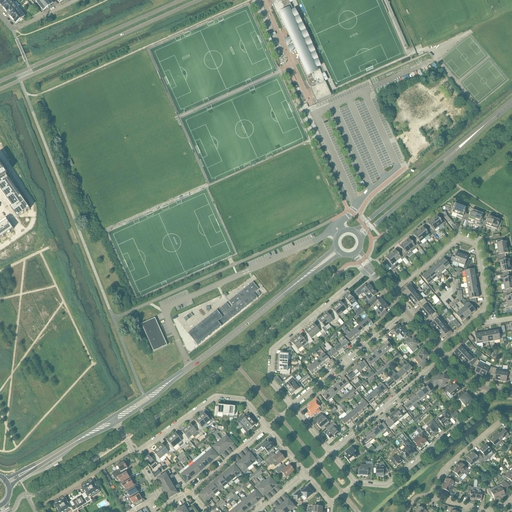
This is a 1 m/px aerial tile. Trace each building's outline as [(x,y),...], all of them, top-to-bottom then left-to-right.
[(5,11),(6,9),(15,2),(12,0),(8,0),(2,5),(4,7),(3,8),(5,11)] [(35,0),(33,2),(35,6),(38,4),(42,10),(45,8),(46,9),(48,8),(47,6),(42,0),(35,0)] [(270,0),(271,0),(271,1),(272,1),(273,2),(273,3),(273,4),(273,5),(273,6),(273,7),(283,27),(283,29),(284,29),(286,29),(286,30),(287,30),(291,37),(292,39),(296,49),(297,51),(300,58),(299,58),(299,59),(300,60),(299,61),(298,61),(298,62),(299,63),(308,85),(309,85),(309,86),(310,86),(310,87),(310,88),(310,89),(311,90),(314,98),(316,102),(317,102),(317,101),(330,96),(331,96),(331,95),(330,93),(330,91),(326,83),(325,82),(325,81),(324,81),(324,80),(324,79),(324,78),(323,78),(322,74),(320,70),(320,69),(319,69),(319,68),(318,68),(317,68),(317,67),(316,67),(315,67),(305,45),(306,44),(305,41),(304,39),(303,38),(302,35),(301,35),(290,13),(292,12),(292,11),(292,10),(292,9),(292,8),(292,7),(290,3),(288,0),(270,0)] [(15,3),(15,2),(6,9),(5,11),(7,13),(8,12),(10,14),(18,7),(17,8),(14,3),(15,3)] [(22,11),(18,7),(10,14),(11,16),(10,17),(12,19),(22,11)] [(26,16),(22,11),(12,19),(14,22),(15,20),(17,23),(26,16)] [(276,34),(270,37),(274,47),(280,45),(276,34)] [(401,101),(404,118),(404,119),(405,119),(416,117),(427,131),(428,131),(441,120),(442,120),(442,119),(441,119),(430,105),(436,88),(436,87),(420,81),(419,81),(419,82),(412,99),(402,100),(402,101),(401,101)] [(0,166),(0,189),(2,192),(1,192),(4,196),(6,198),(5,198),(8,202),(9,202),(10,204),(9,204),(11,207),(10,209),(17,219),(21,216),(20,215),(22,214),(23,215),(23,214),(23,213),(25,212),(26,213),(29,210),(20,197),(19,198),(6,180),(8,179),(5,176),(6,175),(0,166)] [(452,213),(457,215),(461,205),(455,203),(455,204),(453,203),(451,207),(452,207),(451,209),(449,208),(447,212),(452,213)] [(466,207),(461,205),(457,215),(456,217),(465,220),(467,214),(465,213),(465,212),(466,208),(466,207)] [(465,220),(473,223),(478,212),(472,210),(471,213),(470,213),(470,215),(467,214),(465,220)] [(483,214),(478,212),(473,223),(482,226),(484,220),(481,220),(482,218),(483,214)] [(444,226),(447,223),(443,219),(441,220),(439,219),(437,216),(436,216),(432,220),(438,227),(442,224),(444,226)] [(485,225),(491,227),(494,218),(489,216),(487,220),(487,221),(484,220),(482,226),(485,227),(485,225)] [(500,231),(502,228),(499,227),(500,225),(501,225),(502,221),(500,220),(494,218),(491,227),(496,229),(500,231)] [(0,238),(1,238),(1,237),(3,236),(7,234),(7,233),(9,231),(10,232),(13,229),(7,220),(0,225),(0,238)] [(431,228),(429,230),(433,235),(436,232),(434,231),(438,227),(432,220),(428,223),(427,224),(430,227),(431,228)] [(430,237),(433,235),(429,230),(427,232),(426,230),(425,231),(423,227),(423,228),(422,227),(418,231),(424,239),(426,241),(430,238),(430,237)] [(421,242),(424,239),(418,231),(414,235),(416,238),(417,240),(415,241),(419,246),(422,244),(421,242)] [(416,249),(419,246),(415,241),(413,243),(412,242),(411,242),(409,239),(408,239),(404,242),(411,250),(415,247),(416,249)] [(502,242),(502,239),(494,241),(494,244),(497,244),(498,249),(508,247),(507,242),(506,242),(506,241),(502,242)] [(407,253),(411,250),(404,242),(400,246),(402,250),(403,251),(401,253),(405,258),(408,255),(407,253)] [(496,254),(497,258),(505,257),(504,254),(508,253),(508,247),(498,249),(498,254),(496,254)] [(395,250),(390,254),(397,262),(401,258),(402,260),(405,258),(401,253),(399,255),(398,253),(395,250),(395,251),(395,250)] [(458,267),(459,264),(462,255),(457,253),(455,258),(452,257),(450,263),(453,264),(452,265),(458,267)] [(393,265),(397,262),(390,254),(386,257),(386,258),(388,261),(389,262),(387,264),(391,269),(394,267),(393,265)] [(468,257),(462,255),(459,264),(464,266),(464,268),(467,269),(468,265),(469,265),(470,261),(467,260),(468,257)] [(439,262),(446,270),(450,266),(448,263),(449,260),(446,256),(439,262)] [(501,267),(511,265),(510,259),(509,260),(509,259),(505,260),(505,257),(497,258),(498,262),(500,262),(501,267)] [(441,273),(446,270),(439,262),(435,266),(441,273)] [(496,277),(500,276),(508,275),(507,272),(511,271),(511,265),(501,267),(501,272),(499,272),(499,273),(495,274),(496,277)] [(437,277),(441,273),(435,266),(431,269),(437,277)] [(464,271),(465,277),(475,275),(474,268),(469,269),(469,270),(464,271)] [(431,269),(426,273),(432,280),(437,277),(431,269)] [(428,284),(432,280),(426,273),(422,277),(428,284)] [(511,276),(508,278),(508,275),(500,276),(501,280),(503,279),(504,284),(511,283),(511,276)] [(226,303),(188,333),(197,346),(258,298),(254,293),(256,291),(259,289),(253,282),(229,301),(233,306),(230,308),(226,303)] [(403,292),(407,297),(414,291),(411,286),(412,285),(410,282),(406,287),(407,289),(403,292)] [(502,290),(503,294),(511,292),(510,289),(511,289),(511,283),(504,284),(505,289),(502,290)] [(361,287),(356,292),(359,296),(361,294),(363,294),(364,293),(365,296),(373,289),(372,288),(373,287),(371,285),(370,286),(369,285),(363,290),(361,287)] [(377,294),(376,293),(376,292),(375,290),(374,290),(373,289),(365,296),(367,298),(366,298),(366,300),(364,302),(367,306),(369,304),(373,301),(371,299),(377,294)] [(407,297),(411,302),(418,295),(414,291),(407,297)] [(479,298),(478,292),(468,294),(470,301),(477,304),(476,298),(479,298)] [(511,295),(511,292),(503,294),(504,298),(506,297),(507,302),(511,301),(511,295)] [(347,304),(351,310),(353,308),(352,306),(356,302),(350,294),(345,298),(349,303),(347,304)] [(419,303),(421,305),(426,301),(420,294),(418,295),(411,302),(415,306),(419,303)] [(374,300),(373,301),(369,304),(371,306),(373,305),(375,307),(375,306),(378,309),(385,303),(381,298),(376,302),(374,300)] [(428,303),(426,301),(421,305),(423,307),(418,311),(422,315),(432,307),(428,303)] [(464,307),(471,314),(476,310),(474,307),(477,304),(470,301),(469,303),(464,307)] [(349,312),(351,310),(347,304),(344,306),(341,302),(336,306),(343,313),(347,309),(349,312)] [(377,313),(381,318),(386,313),(384,311),(388,308),(385,303),(378,309),(380,311),(377,313)] [(338,317),(343,313),(336,306),(332,309),(335,314),(333,315),(338,321),(340,319),(338,317)] [(431,316),(432,319),(438,314),(432,307),(422,315),(426,320),(431,316)] [(464,307),(460,311),(466,318),(471,314),(464,307)] [(460,311),(456,314),(462,322),(466,318),(460,311)] [(327,313),(323,317),(329,324),(334,321),(335,323),(338,321),(333,315),(331,317),(327,313)] [(443,321),(438,314),(432,319),(434,321),(430,325),(434,329),(441,323),(443,321)] [(325,328),(329,324),(323,317),(318,320),(322,325),(320,326),(325,332),(326,333),(328,332),(325,328)] [(167,345),(166,345),(155,319),(155,318),(141,324),(142,325),(142,324),(154,350),(153,351),(154,351),(167,345)] [(363,322),(369,328),(373,324),(368,318),(363,322)] [(363,322),(359,325),(364,332),(369,328),(363,322)] [(434,329),(438,334),(445,328),(441,323),(434,329)] [(322,334),(325,332),(320,326),(318,328),(314,324),(310,328),(316,335),(320,332),(322,334)] [(354,329),(360,335),(364,332),(359,325),(354,329)] [(409,332),(404,327),(404,326),(401,328),(399,325),(393,330),(398,336),(400,334),(403,338),(406,336),(405,335),(409,332)] [(306,338),(311,343),(313,341),(311,339),(316,335),(310,328),(305,332),(309,336),(306,338)] [(449,332),(445,328),(438,334),(441,339),(446,335),(448,337),(453,333),(451,331),(449,332)] [(350,333),(355,339),(360,335),(354,329),(350,333)] [(503,342),(502,335),(499,336),(498,330),(493,331),(494,341),(500,340),(500,342),(503,342)] [(346,336),(351,343),(355,339),(350,333),(346,336)] [(306,338),(304,340),(301,335),(296,339),(302,347),(304,349),(311,343),(306,338)] [(414,339),(414,338),(412,340),(409,337),(402,343),(404,346),(406,345),(413,353),(418,349),(416,347),(419,344),(416,341),(417,341),(417,340),(415,338),(414,339)] [(349,343),(344,338),(342,340),(343,341),(339,344),(344,350),(348,347),(347,345),(349,343)] [(295,340),(292,343),(295,347),(293,349),(298,354),(300,352),(298,350),(302,347),(295,340)] [(392,347),(387,341),(382,345),(388,351),(392,347)] [(460,342),(459,344),(455,347),(458,349),(454,353),(458,357),(465,351),(461,346),(463,345),(460,342)] [(339,344),(333,349),(338,355),(344,350),(339,344)] [(383,355),(388,351),(382,345),(378,348),(383,355)] [(278,359),(288,360),(288,354),(291,355),(292,352),(293,351),(291,347),(286,351),(285,351),(284,354),(283,354),(282,354),(279,354),(278,359)] [(383,355),(378,348),(374,352),(379,359),(383,355)] [(326,353),(331,358),(333,357),(334,359),(338,355),(333,349),(330,352),(328,351),(326,353)] [(422,368),(428,363),(425,360),(429,356),(424,350),(417,355),(418,356),(414,358),(422,368)] [(465,351),(458,357),(462,361),(469,355),(465,351)] [(375,362),(379,359),(374,352),(369,356),(375,362)] [(471,353),(469,355),(462,361),(466,366),(469,363),(472,366),(473,365),(477,360),(478,359),(474,356),(471,353)] [(320,358),(326,364),(330,360),(325,354),(320,358)] [(375,362),(369,356),(365,360),(370,366),(375,362)] [(320,358),(316,361),(321,368),(326,364),(320,358)] [(474,372),(479,375),(484,366),(479,363),(480,361),(477,360),(473,365),(476,367),(474,372)] [(311,365),(317,371),(321,368),(316,361),(311,365)] [(369,367),(364,361),(362,363),(360,361),(356,365),(362,371),(365,368),(366,369),(369,367)] [(412,372),(410,371),(412,369),(407,363),(405,365),(406,366),(402,370),(408,376),(412,372)] [(290,375),(290,372),(290,366),(288,366),(278,365),(277,371),(280,371),(282,371),(283,371),(283,374),(290,375)] [(312,375),(317,371),(311,365),(307,369),(312,375)] [(356,365),(350,370),(356,376),(362,371),(356,365)] [(489,369),(484,366),(479,375),(485,378),(487,372),(491,374),(493,368),(490,367),(489,369)] [(500,381),(501,372),(502,369),(496,368),(493,368),(491,374),(495,375),(494,380),(500,381)] [(356,376),(350,370),(346,373),(348,375),(346,376),(351,382),(353,380),(352,379),(356,376)] [(408,376),(402,370),(397,374),(402,381),(408,376)] [(510,377),(511,370),(508,370),(507,372),(501,372),(500,381),(506,382),(507,376),(510,377)] [(396,386),(402,381),(397,374),(395,372),(389,377),(391,379),(396,386)] [(439,374),(431,380),(436,386),(438,384),(441,389),(446,384),(445,383),(449,380),(444,374),(442,376),(439,374)] [(288,391),(297,382),(298,381),(296,379),(295,379),(292,376),(286,380),(288,382),(284,386),(288,391)] [(349,383),(344,377),(339,381),(345,387),(349,383)] [(396,386),(391,379),(387,382),(386,381),(384,383),(388,389),(390,387),(392,389),(396,386)] [(345,387),(339,381),(335,384),(340,391),(345,387)] [(297,382),(288,391),(291,395),(296,391),(298,394),(303,389),(297,382)] [(451,383),(443,391),(446,394),(448,393),(453,399),(457,396),(456,394),(460,391),(455,384),(453,386),(451,383)] [(340,391),(335,384),(331,388),(336,394),(340,391)] [(388,391),(382,384),(378,388),(383,394),(388,391)] [(424,387),(420,390),(425,396),(429,393),(430,394),(432,393),(427,387),(425,388),(424,387)] [(336,394),(331,388),(326,392),(332,398),(336,394)] [(379,398),(383,394),(378,388),(374,391),(379,398)] [(425,396),(420,390),(414,395),(419,401),(425,396)] [(375,402),(379,398),(374,391),(369,395),(375,402)] [(332,398),(326,392),(322,395),(327,402),(332,398)] [(462,393),(458,398),(465,407),(473,401),(466,393),(464,395),(462,393)] [(375,402),(369,395),(365,399),(370,405),(375,402)] [(419,401),(414,395),(408,400),(413,406),(419,401)] [(307,413),(311,418),(317,413),(317,414),(321,411),(318,408),(319,407),(318,405),(320,403),(316,398),(307,405),(309,407),(307,409),(309,412),(307,413)] [(368,409),(366,407),(368,405),(364,400),(361,401),(362,403),(359,406),(364,412),(368,409)] [(413,406),(408,400),(404,403),(405,405),(403,407),(410,415),(412,413),(409,409),(413,406)] [(218,407),(218,408),(218,410),(215,409),(214,416),(217,416),(217,414),(223,414),(224,404),(218,404),(218,407)] [(228,418),(234,418),(237,419),(238,412),(235,411),(235,410),(235,409),(235,408),(235,406),(230,405),(229,415),(228,418)] [(353,411),(358,417),(364,412),(359,406),(353,411)] [(397,410),(403,417),(407,413),(401,407),(397,410)] [(347,416),(352,422),(358,417),(353,411),(351,408),(348,410),(350,413),(347,416)] [(397,410),(393,414),(398,421),(403,417),(397,410)] [(449,423),(448,422),(449,421),(448,420),(451,418),(445,411),(437,418),(439,421),(438,421),(436,419),(435,421),(438,424),(440,422),(441,423),(441,424),(441,425),(442,426),(443,427),(443,426),(444,427),(449,423)] [(451,415),(455,420),(460,416),(455,411),(451,415)] [(204,413),(200,417),(206,424),(210,421),(212,423),(215,421),(210,415),(208,417),(204,413)] [(321,413),(316,418),(318,420),(317,421),(318,422),(317,424),(321,429),(330,422),(330,421),(329,419),(327,419),(326,420),(321,413)] [(393,414),(388,418),(394,424),(398,421),(393,414)] [(237,421),(242,428),(252,420),(248,415),(244,419),(242,417),(237,421)] [(342,418),(340,419),(345,425),(347,424),(348,425),(352,422),(347,416),(343,419),(342,418)] [(202,428),(206,424),(200,417),(195,421),(199,425),(197,427),(203,434),(205,432),(202,428)] [(394,424),(388,418),(384,421),(389,428),(394,424)] [(248,435),(253,430),(251,428),(256,424),(252,420),(242,428),(248,435)] [(435,435),(437,433),(437,432),(440,429),(432,420),(426,425),(428,428),(425,430),(432,438),(433,437),(436,435),(435,435)] [(333,438),(339,433),(335,428),(337,426),(334,422),(328,427),(329,430),(328,430),(329,431),(326,435),(330,439),(332,437),(333,438)] [(386,431),(388,433),(390,431),(383,423),(381,425),(380,423),(376,427),(381,433),(382,434),(386,431)] [(186,428),(193,436),(194,438),(199,434),(200,436),(203,434),(197,427),(194,429),(191,424),(186,428)] [(370,431),(375,438),(381,433),(376,427),(370,431)] [(190,438),(193,436),(186,428),(182,432),(185,436),(183,438),(186,441),(187,442),(188,443),(192,440),(190,438)] [(495,433),(501,440),(505,438),(506,439),(509,436),(508,434),(504,430),(500,433),(498,431),(495,433)] [(364,436),(369,443),(375,438),(370,431),(364,436)] [(415,448),(408,439),(403,432),(399,436),(404,442),(403,443),(406,446),(404,447),(405,448),(401,451),(404,454),(404,455),(406,457),(407,457),(407,458),(411,454),(412,455),(415,452),(413,450),(415,448)] [(419,448),(427,442),(425,439),(427,437),(423,432),(413,440),(419,448)] [(183,438),(182,436),(179,438),(176,433),(171,437),(177,445),(180,448),(187,442),(186,441),(183,438)] [(500,443),(499,442),(501,440),(495,433),(493,435),(495,438),(491,441),(494,445),(496,448),(500,444),(500,443)] [(233,444),(226,436),(222,440),(228,447),(233,444)] [(360,443),(364,449),(367,447),(365,446),(369,443),(364,436),(360,440),(362,442),(360,443)] [(173,448),(177,445),(171,437),(167,441),(170,445),(168,447),(173,452),(175,451),(173,448)] [(228,447),(222,440),(217,443),(224,451),(228,447)] [(265,440),(255,449),(257,451),(262,448),(263,449),(264,449),(268,453),(275,448),(272,444),(271,445),(268,442),(267,442),(265,440)] [(224,451),(217,443),(213,447),(219,455),(221,454),(224,451)] [(169,456),(173,452),(168,447),(166,449),(162,444),(158,448),(164,456),(167,454),(169,456)] [(481,457),(486,462),(490,458),(487,455),(492,452),(486,445),(480,450),(484,455),(481,457)] [(344,457),(350,463),(357,458),(353,454),(356,451),(351,446),(344,452),(347,455),(344,457)] [(160,459),(164,456),(158,448),(153,452),(157,456),(155,458),(159,463),(162,462),(160,459)] [(398,457),(401,455),(395,448),(388,460),(395,468),(402,462),(398,457)] [(214,460),(215,459),(218,457),(212,449),(207,453),(213,460),(214,460)] [(469,464),(471,466),(478,461),(480,463),(484,460),(481,457),(478,453),(475,455),(473,452),(467,457),(469,459),(466,462),(469,464)] [(214,460),(213,460),(207,453),(203,456),(209,464),(214,460)] [(250,453),(245,457),(252,465),(256,461),(250,453)] [(273,453),(264,461),(268,467),(271,465),(276,462),(278,465),(285,459),(279,453),(276,456),(273,453)] [(157,465),(159,463),(155,458),(153,460),(149,455),(144,459),(151,467),(155,463),(157,465)] [(203,456),(199,460),(204,467),(205,468),(209,464),(203,456)] [(247,468),(252,465),(245,457),(241,460),(247,468)] [(117,466),(119,469),(112,473),(115,478),(125,472),(124,470),(127,469),(126,467),(128,466),(128,465),(125,460),(118,464),(119,465),(117,466)] [(205,468),(204,467),(199,460),(194,464),(201,471),(205,468)] [(241,460),(238,463),(236,464),(243,472),(247,468),(241,460)] [(358,471),(358,475),(368,476),(368,473),(372,473),(373,465),(372,465),(372,462),(366,461),(366,464),(366,465),(360,465),(360,471),(358,471)] [(376,477),(382,476),(384,476),(384,474),(385,474),(386,475),(389,473),(383,463),(379,466),(379,468),(374,468),(373,468),(373,474),(374,474),(376,473),(376,477)] [(457,467),(464,474),(466,471),(468,473),(470,471),(471,472),(473,470),(472,469),(468,465),(466,468),(461,463),(457,467)] [(196,475),(197,474),(201,471),(194,464),(190,467),(196,475)] [(289,475),(294,471),(290,465),(286,468),(283,464),(275,471),(279,474),(281,472),(283,474),(283,477),(285,477),(286,478),(287,477),(289,477),(289,475)] [(234,465),(233,466),(230,469),(238,479),(237,477),(238,478),(241,475),(241,473),(234,465)] [(190,467),(185,471),(192,479),(196,475),(190,467)] [(458,476),(456,478),(459,481),(461,483),(463,480),(460,478),(464,474),(457,467),(453,471),(458,476)] [(226,473),(232,480),(234,482),(238,479),(230,469),(226,473)] [(168,474),(171,473),(169,470),(165,473),(165,474),(157,478),(160,483),(173,476),(173,475),(170,477),(168,474)] [(130,473),(130,472),(129,471),(115,479),(117,481),(119,480),(120,481),(120,482),(123,485),(128,481),(127,479),(129,478),(128,475),(129,474),(130,474),(130,473)] [(187,482),(192,479),(185,471),(181,475),(187,482)] [(232,480),(226,473),(221,476),(227,484),(232,480)] [(503,475),(501,477),(502,478),(504,479),(506,481),(508,479),(511,482),(511,474),(510,473),(506,477),(503,475)] [(173,476),(160,483),(163,488),(173,483),(171,478),(174,477),(173,476)] [(217,480),(217,481),(223,487),(227,484),(221,476),(217,480)] [(270,477),(266,481),(272,489),(277,485),(270,477)] [(444,483),(452,487),(455,482),(458,484),(459,481),(456,478),(455,477),(453,481),(446,478),(444,483)] [(132,482),(133,482),(134,481),(134,480),(133,478),(128,481),(123,485),(119,486),(122,489),(123,487),(125,488),(124,489),(127,492),(133,489),(131,486),(133,485),(132,482)] [(268,493),(272,489),(266,481),(264,479),(259,483),(268,493)] [(219,491),(223,487),(217,481),(217,480),(212,483),(219,491)] [(88,496),(99,490),(93,481),(89,483),(89,484),(87,485),(86,485),(82,487),(86,493),(77,498),(82,506),(91,500),(88,496)] [(502,487),(496,489),(500,498),(505,496),(504,492),(506,489),(506,490),(510,486),(504,481),(500,485),(502,487)] [(173,483),(163,488),(166,493),(179,486),(179,485),(176,487),(173,483)] [(208,487),(209,488),(214,495),(219,491),(212,483),(208,487)] [(255,486),(263,496),(268,493),(259,483),(255,486)] [(452,487),(444,483),(441,489),(448,492),(446,495),(452,497),(453,495),(453,494),(450,493),(452,487)] [(133,489),(127,492),(124,494),(126,496),(128,494),(129,496),(128,497),(131,499),(137,496),(135,493),(138,492),(136,490),(138,489),(138,488),(138,487),(137,486),(133,489)] [(179,486),(166,493),(169,499),(177,494),(177,495),(182,493),(180,490),(178,491),(176,488),(180,487),(179,486)] [(470,500),(475,500),(476,491),(471,490),(471,486),(468,486),(468,487),(467,492),(470,493),(470,500)] [(208,487),(204,491),(210,498),(214,495),(209,488),(208,487)] [(305,490),(303,487),(297,492),(293,495),(297,500),(301,497),(303,495),(307,499),(313,493),(308,487),(305,490)] [(482,494),(485,494),(485,489),(486,488),(477,487),(476,491),(475,500),(481,501),(482,494)] [(495,487),(490,489),(489,488),(487,489),(487,490),(489,495),(492,494),(495,501),(500,498),(496,489),(495,487)] [(199,495),(200,495),(205,502),(210,498),(204,491),(199,495)] [(262,498),(256,491),(251,495),(257,502),(262,498)] [(140,501),(142,500),(140,497),(142,496),(142,495),(142,494),(142,493),(137,496),(131,499),(128,501),(130,503),(132,502),(133,503),(133,504),(136,507),(141,504),(140,501)] [(253,506),(257,502),(251,495),(247,498),(253,506)] [(68,504),(65,498),(61,501),(59,502),(58,502),(54,505),(58,511),(63,511),(70,508),(73,511),(82,506),(77,498),(68,504)] [(247,498),(243,502),(249,509),(253,506),(247,498)] [(288,499),(284,503),(290,511),(295,507),(288,499)] [(243,502),(238,505),(243,511),(245,511),(249,509),(243,502)] [(187,507),(189,506),(188,503),(183,505),(184,506),(176,511),(185,511),(192,509),(192,508),(189,509),(187,507)] [(284,503),(281,505),(279,506),(283,511),(288,511),(290,511),(284,503)]
